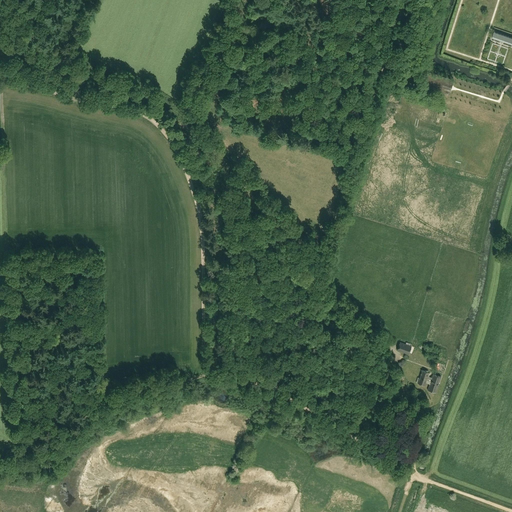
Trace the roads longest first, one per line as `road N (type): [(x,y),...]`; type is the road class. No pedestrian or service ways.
road 1 (track): [(205,373),(198,204),(170,141),(135,111),(3,82)]
road 2 (track): [(318,273),(197,127),(140,92),(0,38)]
road 3 (track): [(405,0),(318,273),(382,343)]
road 4 (track): [(413,457),(265,388),(205,373)]
road 5 (track): [(3,234),(3,82)]
road 6 (track): [(197,127),(239,0)]
